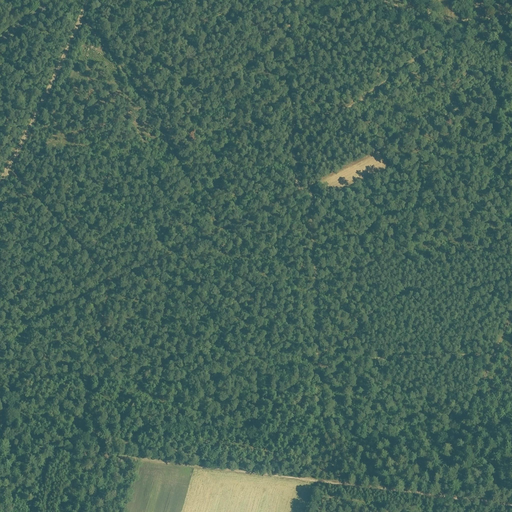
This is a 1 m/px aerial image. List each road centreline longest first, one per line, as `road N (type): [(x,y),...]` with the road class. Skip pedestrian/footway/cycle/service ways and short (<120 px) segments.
road 1 (track): [(438,496),(75,450)]
road 2 (track): [(75,450),(110,282),(9,166)]
road 3 (track): [(301,187),(511,76)]
road 4 (track): [(292,122),(353,105),(461,27)]
road 5 (track): [(314,19),(129,82)]
road 6 (track): [(316,372),(301,187)]
road 7 (track): [(9,166),(82,14)]
road 8 (track): [(129,82),(215,227)]
road 9 (track): [(438,496),(493,355)]
